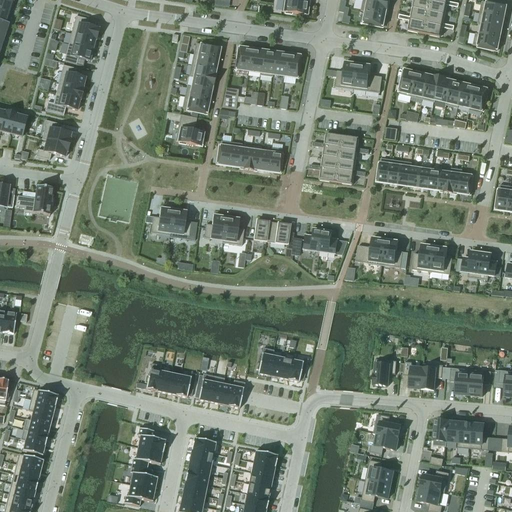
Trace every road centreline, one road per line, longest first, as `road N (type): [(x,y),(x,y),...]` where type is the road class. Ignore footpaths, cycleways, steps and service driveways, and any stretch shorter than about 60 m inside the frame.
road 1 (residential): [(286,218),(474,244)]
road 2 (residential): [(324,42),(446,59),(508,79)]
road 3 (residential): [(286,218),(324,42)]
road 4 (residential): [(78,180),(123,11)]
road 5 (residential): [(199,197),(233,28)]
road 6 (residential): [(508,79),(474,244)]
road 7 (residential): [(301,439),(310,396),(424,407)]
road 8 (residential): [(47,511),(78,390)]
road 9 (residential): [(47,300),(78,180)]
